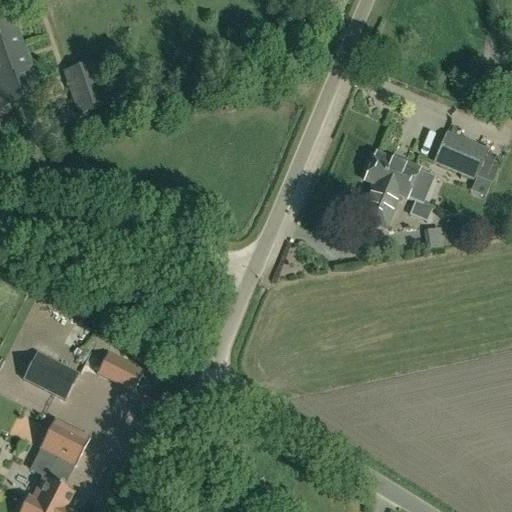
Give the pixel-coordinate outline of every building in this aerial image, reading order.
[(0,94),(4,106),(38,95),(13,22),(0,26),(0,94)] [(65,73),(79,116),(105,107),(91,65),(65,73)] [(434,164),(474,182),(487,152),(447,135),(434,164)] [(418,171),(402,164),(400,167),(375,156),(374,160),(370,162),(366,169),(368,174),(364,183),(373,187),(359,220),(385,230),(399,197),(406,200),(418,171)] [(439,232),(423,235),(426,253),(442,250),(439,232)] [(28,316),(40,299),(22,286),(10,304),(28,316)] [(36,354),(22,381),(65,403),(78,376),(36,354)] [(96,375),(109,382),(133,394),(144,373),(120,361),(107,354),(96,375)] [(54,422),(39,450),(55,458),(44,480),(42,478),(31,500),(27,498),(19,511),(67,511),(65,511),(73,495),(59,487),(70,466),(75,468),(90,440),(54,422)]
